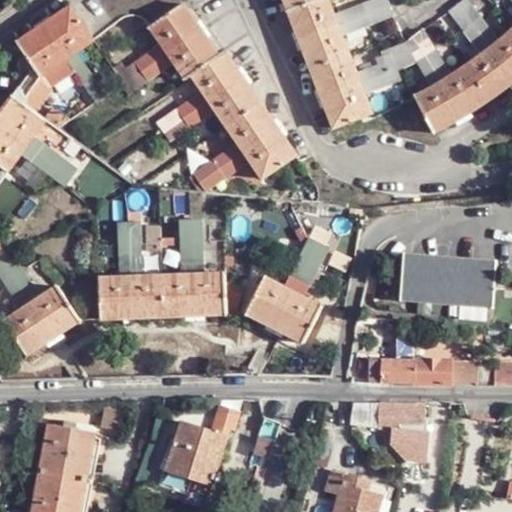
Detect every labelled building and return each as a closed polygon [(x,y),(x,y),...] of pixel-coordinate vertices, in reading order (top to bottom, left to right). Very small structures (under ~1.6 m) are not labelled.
[(363,88),(359,78),(344,38),(340,29),(336,18),(328,0),(285,0),(300,36),(305,51),(322,94),(328,110),(338,133),(374,118),(366,98),(363,88)] [(387,0),(382,0),(365,7),(369,17),(373,27),(394,19),(387,0)] [(471,27),(480,20),(468,4),(452,16),(464,33),(471,27)] [(300,161),(285,141),(276,126),(250,88),(241,74),(228,55),(221,60),(208,41),(199,26),(186,7),(151,31),(163,47),(170,57),(176,66),(187,83),(195,79),(206,95),(212,105),(265,183),(300,161)] [(369,17),(365,7),(336,18),(340,29),(369,17)] [(36,70),(42,79),(68,61),(78,55),(96,42),(74,10),(53,23),(40,32),(21,46),(36,70)] [(344,38),(373,27),(369,17),(340,29),(344,38)] [(38,29),(40,32),(53,23),(51,19),(38,29)] [(491,52),(500,46),(480,20),(471,27),(491,53),(491,52)] [(199,26),(208,41),(212,39),(202,24),(199,26)] [(464,33),(483,58),(491,53),(471,27),(464,33)] [(426,58),(436,52),(425,34),(408,46),(417,63),(426,58)] [(305,51),(300,36),(296,38),(301,52),(305,51)] [(511,36),(500,46),(491,52),(491,53),(483,58),(467,70),(452,79),(452,78),(442,85),(433,90),(417,101),(435,136),(446,131),(458,124),(464,121),(471,117),(480,110),(493,103),(511,89),(511,36)] [(407,69),(417,63),(408,46),(384,56),(385,60),(391,75),(398,74),(407,69)] [(170,57),(163,47),(137,65),(144,75),(145,75),(170,57)] [(442,85),(452,78),(436,52),(426,58),(442,85)] [(97,82),(78,55),(68,61),(87,88),(97,82)] [(151,83),(176,66),(170,57),(145,75),(151,83)] [(417,63),(433,90),(442,85),(426,58),(417,63)] [(391,75),(385,60),(378,63),(380,69),(359,78),(363,88),(391,75)] [(120,77),(127,88),(144,75),(137,65),(120,77)] [(17,98),(25,104),(42,79),(36,70),(31,75),(31,76),(30,80),(28,84),(17,98)] [(241,74),(250,88),(253,86),(244,72),(241,74)] [(402,83),(398,74),(391,75),(363,88),(366,98),(402,83)] [(144,75),(127,88),(131,96),(151,83),(145,75),(144,75)] [(109,100),(97,82),(87,88),(100,106),(109,100)] [(328,110),(322,94),(318,96),(324,112),(328,110)] [(212,105),(206,95),(180,114),(187,122),(212,105)] [(31,148),(37,140),(50,123),(25,104),(17,98),(0,120),(0,167),(11,175),(24,158),(31,148)] [(187,122),(180,114),(161,127),(167,136),(187,122)] [(472,120),(471,117),(464,121),(458,124),(460,127),(472,120)] [(192,130),(187,122),(167,136),(172,144),(192,130)] [(276,126),(285,141),(289,139),(280,125),(276,126)] [(56,168),(62,159),(37,140),(31,148),(56,168)] [(24,158),(49,176),(56,168),(31,148),(24,158)] [(56,168),(49,176),(69,190),(81,173),(62,159),(56,168)] [(208,195),(227,183),(215,165),(195,178),(208,195)] [(182,223),(183,246),(194,245),(204,245),(203,223),(182,223)] [(142,225),(143,251),(161,250),(160,224),(142,225)] [(130,249),(141,248),(140,226),(119,226),(120,249),(130,249)] [(312,241),(301,263),(310,267),(319,272),(330,252),(312,241)] [(194,245),(183,246),(185,277),(195,277),(194,245)] [(206,277),(204,245),(194,245),(195,277),(206,277)] [(143,280),(141,248),(130,249),(132,280),(143,280)] [(120,249),(122,280),(132,280),(130,249),(120,249)] [(0,264),(0,278),(6,287),(15,281),(24,276),(12,256),(0,264)] [(498,267),(405,259),(400,306),(494,314),(498,267)] [(301,263),(287,289),(297,294),(310,267),(301,263)] [(297,294),(305,299),(319,272),(310,267),(297,294)] [(33,308),(42,302),(24,276),(15,281),(33,308)] [(187,317),(204,317),(229,316),(226,277),(206,277),(195,277),(185,277),(143,280),(132,280),(122,280),(101,282),(103,323),(125,322),(142,321),(187,317)] [(270,327),(286,335),(306,345),(324,311),(305,299),(297,294),(287,289),(268,279),(248,316),(270,327)] [(6,287),(24,314),(33,308),(15,281),(6,287)] [(48,347),(63,337),(82,324),(60,290),(42,302),(33,308),(24,314),(5,326),(28,360),(48,347)] [(283,339),(286,335),(270,327),(268,331),(283,339)] [(65,340),(63,337),(48,347),(51,350),(65,340)] [(381,384),(380,362),(368,362),(368,384),(381,384)] [(413,384),(414,363),(380,362),(381,384),(413,384)] [(444,363),(414,363),(413,384),(456,386),(511,386),(511,366),(481,367),(472,366),(452,364),(444,363)] [(424,402),(379,401),(379,405),(356,404),(354,426),(403,427),(404,430),(429,430),(424,402)] [(270,472),(284,426),(267,419),(252,465),(270,472)] [(167,472),(171,473),(200,483),(215,488),(231,438),(184,423),(167,472)] [(84,511),(96,433),(51,426),(38,511),(84,511)] [(200,483),(171,473),(165,488),(195,498),(200,483)] [(378,511),(384,489),(333,474),(326,494),(339,497),(334,511),(378,511)]
